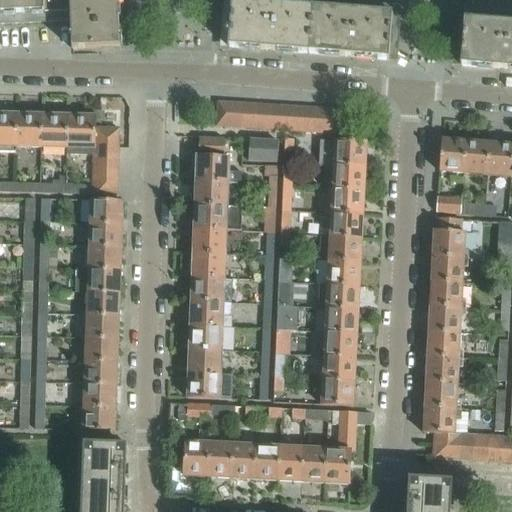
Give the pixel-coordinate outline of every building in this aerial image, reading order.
[(0,0),(0,25),(71,22),(69,0),(0,0)] [(120,48),(118,0),(69,0),(71,22),(72,50),(120,48)] [(308,55),(310,31),(312,8),(232,2),(228,48),(308,55)] [(388,61),(392,15),(312,8),(310,31),(308,55),(388,61)] [(511,70),(511,23),(464,20),(460,67),(511,70)] [(228,128),(230,104),(218,103),(216,127),(228,128)] [(240,129),(242,105),(230,104),(228,128),(240,129)] [(252,130),(254,106),(242,105),(240,129),(252,130)] [(264,130),(266,106),(254,106),(252,130),(264,130)] [(276,131),(278,107),(266,106),(264,130),(276,131)] [(288,132),(290,108),(278,107),(276,131),(288,132)] [(300,133),(302,109),(290,108),(288,132),(300,133)] [(312,133),(314,110),(302,109),(300,133),(312,133)] [(324,134),(326,110),(314,110),(312,133),(324,134)] [(336,135),(338,111),(326,110),(324,134),(336,135)] [(348,136),(350,112),(338,111),(336,135),(348,136)] [(0,115),(0,146),(15,147),(16,116),(15,116),(15,113),(4,113),(4,116),(0,115)] [(41,148),(42,117),(40,117),(40,114),(29,113),(29,117),(16,116),(15,147),(41,148)] [(66,149),(67,118),(66,117),(66,115),(55,114),(55,117),(42,117),(41,148),(66,149)] [(81,118),(67,118),(66,149),(93,149),(93,151),(95,151),(95,148),(118,149),(119,130),(96,130),(96,118),(92,118),(92,116),(81,115),(81,118)] [(463,175),(465,139),(453,138),(453,142),(441,141),(439,173),(463,175)] [(242,172),(228,172),(229,159),(223,158),(224,140),(199,139),(198,159),(197,159),(196,183),(228,184),(242,184),(242,172)] [(487,176),(489,145),(477,144),(478,140),(465,139),(463,175),(487,176)] [(294,153),(294,141),(285,140),(285,152),(294,153)] [(249,141),(248,162),(277,164),(279,143),(249,141)] [(365,169),(366,144),(336,142),(334,167),(365,169)] [(510,178),(511,156),(511,142),(501,142),(501,146),(489,145),(487,176),(510,178)] [(118,161),(118,149),(95,148),(95,151),(93,151),(93,160),(118,161)] [(117,173),(118,161),(93,160),(92,172),(117,173)] [(293,165),(284,164),(283,187),(292,188),(293,165)] [(278,167),(265,167),(264,177),(269,178),(268,187),(277,187),(278,167)] [(364,193),(365,169),(334,167),(333,191),(364,193)] [(117,185),(117,173),(92,172),(92,184),(117,185)] [(0,183),(0,192),(14,193),(14,184),(0,183)] [(227,208),(228,184),(196,183),(195,207),(227,208)] [(40,194),(40,185),(14,184),(14,193),(40,194)] [(117,196),(117,185),(92,184),(92,186),(92,196),(117,196)] [(65,195),(65,185),(40,185),(40,194),(65,195)] [(92,196),(92,186),(65,185),(65,195),(92,196)] [(276,211),(277,187),(268,187),(267,211),(276,211)] [(291,212),(292,188),(283,187),(282,211),(291,212)] [(362,216),(364,193),(333,191),(332,215),(362,216)] [(36,200),(26,199),(26,224),(35,224),(36,200)] [(461,205),(462,200),(461,200),(438,199),(437,199),(436,214),(460,216),(461,205)] [(50,224),(50,200),(42,200),(41,224),(50,224)] [(122,226),(123,203),(91,202),(91,225),(122,226)] [(484,217),(484,206),(461,205),(460,216),(484,217)] [(496,207),(484,206),(484,217),(495,218),(496,207)] [(243,209),(227,208),(195,207),(194,231),(226,232),(226,231),(241,232),(243,209)] [(275,235),(276,211),(267,211),(266,235),(275,235)] [(290,236),(291,212),(282,211),(281,235),(290,236)] [(361,240),(362,216),(332,215),(330,239),(361,240)] [(462,233),(462,221),(435,219),(435,232),(433,232),(432,258),(464,260),(465,234),(462,233)] [(34,247),(35,224),(26,224),(25,247),(34,247)] [(49,247),(50,224),(41,224),(40,247),(49,247)] [(122,226),(91,225),(90,248),(122,249),(122,226)] [(225,256),(226,232),(194,231),(193,255),(225,256)] [(274,259),(275,235),(266,235),(265,258),(274,259)] [(290,249),(290,236),(281,235),(280,249),(290,249)] [(360,264),(361,240),(330,239),(320,238),(320,254),(329,254),(329,263),(360,264)] [(511,262),(511,240),(504,240),(503,262),(511,262)] [(34,270),(34,247),(25,247),(24,270),(34,270)] [(48,270),(49,247),(40,247),(40,270),(48,270)] [(121,272),(122,249),(90,248),(89,270),(89,271),(121,272)] [(224,280),(225,256),(193,255),(192,279),(224,280)] [(273,283),(274,259),(265,258),(264,282),(273,283)] [(462,285),(464,260),(432,258),(430,283),(462,285)] [(289,260),(280,260),(279,283),(288,284),(289,260)] [(511,282),(511,270),(511,262),(503,262),(502,281),(511,282)] [(358,288),(360,264),(329,263),(328,285),(328,286),(358,288)] [(33,293),(34,270),(24,270),(24,292),(33,293)] [(48,293),(48,270),(40,270),(39,293),(48,293)] [(120,295),(121,272),(89,271),(89,270),(77,270),(75,293),(88,294),(120,295)] [(223,304),(224,280),(192,279),(191,303),(223,304)] [(272,307),(273,283),(264,282),(263,306),(272,307)] [(279,283),(278,308),(278,307),(293,308),(293,297),(287,297),(288,284),(279,283)] [(461,310),(462,285),(430,283),(429,308),(461,310)] [(357,312),(358,288),(328,286),(328,285),(320,285),(319,309),(326,310),(357,312)] [(511,291),(510,291),(501,291),(500,312),(510,312),(511,291)] [(33,316),(33,293),(24,292),(23,315),(33,316)] [(47,316),(48,293),(39,293),(38,316),(47,316)] [(119,318),(120,295),(88,294),(87,317),(119,318)] [(222,317),(223,304),(191,303),(190,327),(222,328),(232,328),(232,317),(222,317)] [(271,331),(272,307),(263,306),(262,330),(271,331)] [(278,308),(277,331),(286,332),(297,332),(298,308),(293,308),(278,307),(278,308)] [(460,335),(461,310),(429,308),(428,333),(460,335)] [(356,336),(357,312),(326,310),(325,334),(356,336)] [(509,332),(510,312),(500,312),(499,332),(509,332)] [(23,315),(23,328),(32,328),(33,316),(23,315)] [(46,339),(47,316),(38,316),(38,339),(46,339)] [(118,341),(119,318),(87,317),(87,340),(118,341)] [(221,352),(222,328),(190,327),(189,351),(221,352)] [(270,355),(271,331),(262,330),(261,354),(270,355)] [(285,350),(286,332),(277,331),(276,355),(285,356),(289,356),(290,350),(285,350)] [(458,360),(460,335),(428,333),(426,358),(458,360)] [(354,360),(356,336),(325,334),(324,358),(354,360)] [(31,361),(32,338),(22,338),(22,361),(31,361)] [(46,362),(46,339),(38,339),(37,361),(46,362)] [(118,364),(118,341),(87,340),(86,363),(118,364)] [(509,342),(508,342),(499,341),(498,362),(507,363),(509,342)] [(220,375),(221,352),(189,351),(188,375),(220,376),(220,375)] [(269,379),(270,355),(261,354),(260,378),(269,379)] [(284,368),(285,356),(276,355),(275,368),(284,368)] [(353,384),(354,360),(324,358),(323,382),(353,384)] [(457,385),(458,360),(426,358),(425,383),(457,385)] [(31,384),(31,361),(22,361),(21,384),(31,384)] [(45,385),(46,362),(37,361),(36,384),(45,385)] [(506,382),(507,363),(498,362),(497,382),(506,382)] [(117,387),(118,364),(86,363),(85,386),(117,387)] [(232,401),(233,377),(233,376),(220,375),(220,376),(188,375),(187,400),(232,401)] [(268,402),(269,379),(260,378),(259,401),(268,402)] [(284,379),(275,379),(274,392),(283,392),(284,379)] [(352,408),(353,384),(323,382),(322,406),(352,408)] [(456,410),(457,385),(425,383),(424,408),(456,410)] [(30,407),(31,384),(21,384),(21,407),(30,407)] [(44,407),(45,385),(36,384),(36,407),(44,407)] [(116,410),(117,387),(85,386),(84,409),(116,410)] [(506,392),(505,392),(496,391),(495,412),(505,413),(506,392)] [(211,420),(212,407),(212,406),(187,405),(186,419),(211,420)] [(29,430),(30,407),(21,407),(20,430),(29,430)] [(36,407),(35,420),(44,420),(44,407),(36,407)] [(235,417),(235,408),(222,407),(222,416),(235,417)] [(258,418),(258,409),(246,408),(245,417),(258,418)] [(468,414),(456,413),(456,410),(424,408),(422,434),(434,435),(433,447),(459,449),(460,435),(467,436),(468,414)] [(115,433),(116,410),(84,409),(83,432),(115,433)] [(281,419),(282,410),(269,409),(268,418),(281,419)] [(303,420),(304,411),(292,410),(292,419),(303,420)] [(328,421),(329,413),(329,412),(304,411),(303,420),(328,421)] [(504,433),(505,413),(495,412),(494,432),(503,433),(504,433)] [(354,453),(355,414),(333,413),(332,426),(339,426),(338,452),(325,451),(324,485),(348,486),(349,453),(354,453)] [(472,462),(473,436),(467,436),(460,435),(459,449),(458,461),(472,462)] [(487,463),(489,437),(473,436),(472,462),(487,463)] [(501,464),(502,438),(489,437),(487,463),(501,464)] [(207,479),(209,446),(185,444),(183,478),(207,479)] [(124,510),(127,447),(85,446),(82,509),(124,510)] [(230,480),(232,447),(209,446),(207,479),(230,480)] [(254,482),(255,448),(232,447),(230,480),(254,482)] [(458,461),(459,449),(433,447),(432,459),(458,461)] [(277,483),(279,449),(255,448),(254,482),(277,483)] [(300,484),(302,450),(279,449),(277,483),(300,484)] [(324,485),(325,451),(302,450),(300,484),(324,485)] [(448,511),(450,482),(431,481),(431,476),(412,475),(411,480),(408,480),(406,511),(448,511)]
